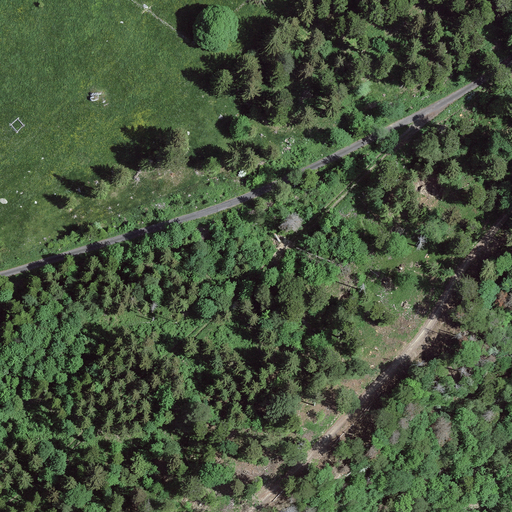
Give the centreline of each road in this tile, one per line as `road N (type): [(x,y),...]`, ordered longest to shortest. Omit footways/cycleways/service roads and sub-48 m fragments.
road 1 (track): [(442,102),(1,511)]
road 2 (unclassified): [(511,57),(402,127),(298,172),(0,277)]
road 3 (track): [(248,511),(406,351),(511,206)]
